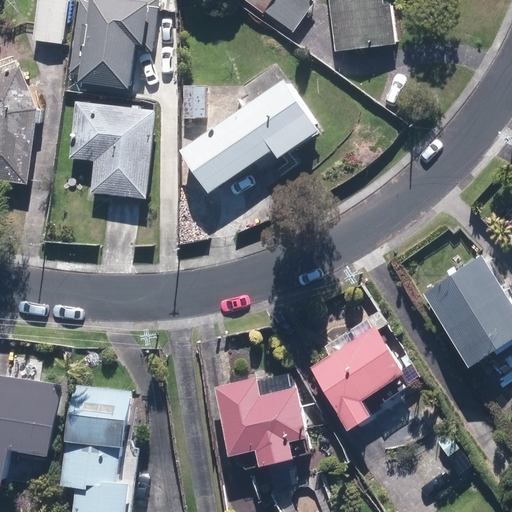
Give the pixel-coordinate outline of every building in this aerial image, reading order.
[(72,0),(42,0),(37,40),(66,44),(72,0)] [(84,0),(75,73),(88,75),(87,83),(137,90),(142,50),(156,52),(163,0),(98,0),(98,2),(84,0)] [(266,10),(295,31),(316,1),(314,0),(246,0),(264,13),(266,10)] [(330,0),(337,52),(399,44),(393,0),(330,0)] [(0,77),(0,180),(33,185),(43,110),(25,67),(0,77)] [(182,147),(212,191),(277,148),(282,155),(323,128),(288,75),(182,147)] [(184,117),(208,117),(208,85),(184,84),(184,117)] [(95,194),(151,200),(161,111),(80,103),(74,159),(99,162),(95,194)] [(425,292),(474,365),(511,340),(511,292),(486,252),(425,292)] [(309,364),(350,426),(373,411),(364,397),(407,369),(375,320),(309,364)] [(257,448),(261,464),(294,456),(290,440),(308,436),(297,386),(295,386),(292,373),(257,381),(255,376),(214,386),(229,454),(257,448)] [(0,483),(11,485),(16,450),(56,456),(60,431),(67,385),(0,374),(0,483)] [(124,484),(128,447),(131,448),(137,390),(79,384),(69,485),(83,486),(80,511),(133,511),(136,485),(124,484)] [(372,419),(383,438),(415,418),(404,399),(372,419)]
